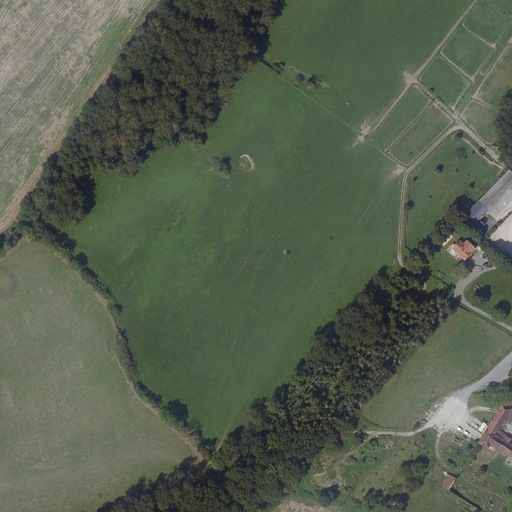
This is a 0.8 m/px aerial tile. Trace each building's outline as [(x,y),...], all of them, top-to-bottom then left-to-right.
[(465,213),(474,221),(486,208),(492,214),(511,192),(511,171),(507,168),(465,213)] [(467,256),(477,246),(469,238),(466,241),(462,238),(455,245),(467,256)] [(511,399),(509,398),(508,397),(498,414),(489,429),(505,439),(507,437),(507,435),(499,429),(501,425),(503,426),(506,421),(509,423),(511,416),(511,409),(509,407),(511,401),(511,399)] [(495,453),(498,449),(511,457),(511,443),(511,440),(507,437),(505,439),(489,429),(480,444),(495,453)] [(445,490),(450,493),(459,478),(454,474),(445,490)]
